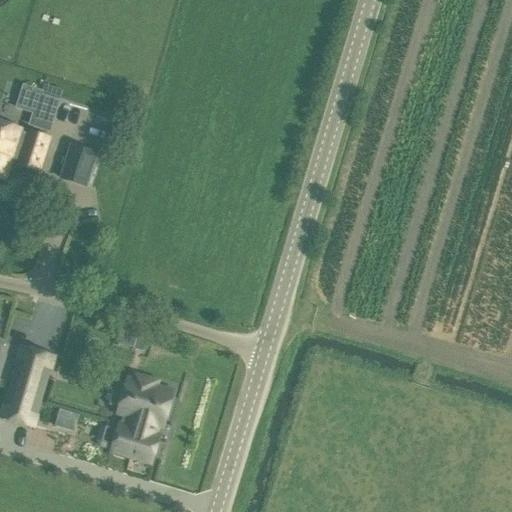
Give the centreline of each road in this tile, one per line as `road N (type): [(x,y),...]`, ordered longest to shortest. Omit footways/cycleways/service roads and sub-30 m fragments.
road 1 (tertiary): [(263,353),(367,0)]
road 2 (unclassified): [(263,353),(48,283),(0,279)]
road 3 (tertiary): [(216,511),(263,353)]
